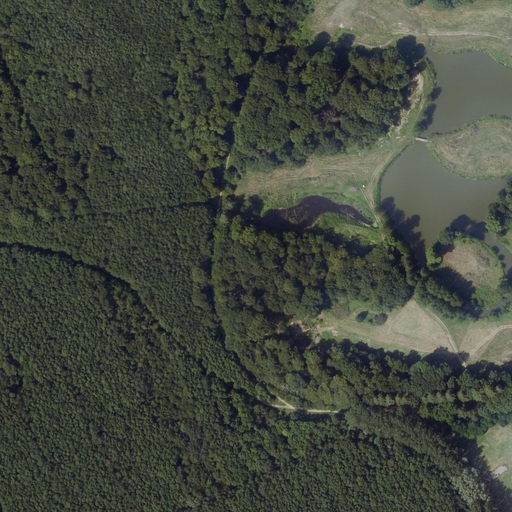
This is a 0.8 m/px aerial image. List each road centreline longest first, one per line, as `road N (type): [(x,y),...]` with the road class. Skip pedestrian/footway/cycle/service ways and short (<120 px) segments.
road 1 (track): [(292,0),(253,57),(232,140),(220,216),(221,293),(245,361),(274,392),(293,408),(352,421)]
road 2 (track): [(0,242),(51,249),(114,274),(232,386),(268,406),(293,408)]
road 3 (track): [(0,228),(222,197)]
road 4 (track): [(469,511),(437,459),(352,421)]
